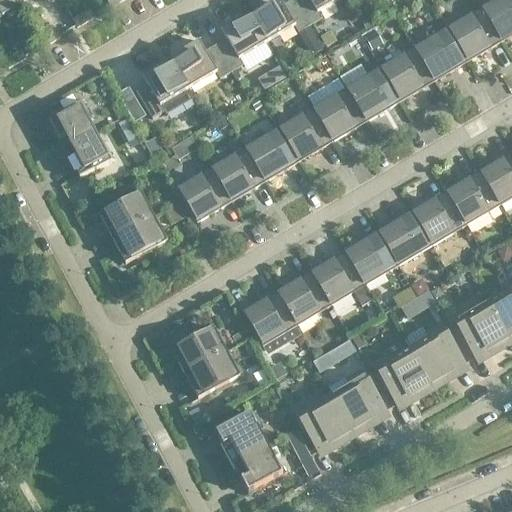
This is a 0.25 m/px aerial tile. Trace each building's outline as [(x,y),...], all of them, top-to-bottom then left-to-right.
[(20,13),(12,0),(0,0),(0,18),(0,19),(2,22),(7,18),(8,20),(20,13)] [(12,0),(20,13),(21,12),(18,8),(31,0),(35,0),(36,1),(38,0),(12,0)] [(108,0),(106,1),(111,9),(126,0),(108,0)] [(263,14),(253,21),(267,45),(295,28),(298,35),(309,28),(310,28),(295,3),(285,9),(279,0),(271,0),(259,8),(263,14)] [(300,0),(295,3),(310,28),(322,21),(318,15),(342,0),(300,0)] [(400,0),(406,9),(419,2),(417,0),(400,0)] [(511,38),(511,0),(497,0),(481,10),(502,44),(511,38)] [(502,44),(481,10),(447,30),(468,64),(502,44)] [(72,21),(77,29),(94,19),(89,11),(72,21)] [(361,22),(367,32),(374,27),(368,17),(361,22)] [(227,43),(217,49),(231,74),(243,67),(239,61),(267,45),(253,21),(242,27),(238,20),(220,31),(227,43)] [(309,28),(298,35),(304,45),(316,38),(309,28)] [(468,64),(447,30),(414,50),(434,84),(468,64)] [(38,42),(42,50),(60,40),(55,32),(38,42)] [(185,61),(174,67),(189,91),(216,75),(220,81),(231,74),(217,49),(206,56),(199,43),(181,54),(185,61)] [(434,84),(414,50),(380,70),(400,104),(434,84)] [(4,62),(8,70),(25,60),(21,52),(4,62)] [(332,68),(327,60),(316,66),(321,75),(332,68)] [(152,121),(165,114),(166,116),(194,100),(189,91),(174,67),(164,73),(160,66),(142,77),(149,90),(137,96),(152,121)] [(277,85),(286,80),(279,69),(271,74),(277,85)] [(400,104),(380,70),(346,90),(366,124),(400,104)] [(134,124),(145,118),(128,89),(117,95),(134,124)] [(366,124),(346,90),(312,110),(333,144),(366,124)] [(250,104),(255,112),(262,107),(257,100),(250,104)] [(65,137),(71,148),(95,135),(89,124),(93,122),(83,103),(48,122),(58,141),(65,137)] [(121,106),(112,111),(118,122),(128,117),(121,106)] [(333,144),(312,110),(278,130),(299,164),(333,144)] [(132,129),(127,120),(117,126),(122,135),(132,129)] [(216,125),(221,132),(227,128),(223,121),(216,125)] [(299,164),(278,130),(245,150),(265,184),(299,164)] [(100,146),(95,135),(71,148),(77,158),(70,162),(80,181),(115,162),(105,143),(100,146)] [(190,155),(197,150),(190,139),(183,143),(190,155)] [(265,184),(245,150),(211,170),(231,204),(265,184)] [(511,200),(511,154),(479,174),(500,208),(511,200)] [(231,204),(211,170),(176,191),(197,225),(231,204)] [(500,208),(479,174),(445,194),(466,228),(500,208)] [(99,217),(112,241),(154,218),(141,194),(99,217)] [(466,228),(445,194),(411,214),(432,248),(466,228)] [(173,197),(163,202),(168,210),(177,205),(173,197)] [(186,219),(179,206),(165,214),(172,227),(186,219)] [(432,248),(411,214),(378,234),(398,268),(432,248)] [(167,243),(154,218),(112,241),(125,266),(167,243)] [(398,268),(378,234),(344,254),(364,288),(398,268)] [(491,248),(485,247),(480,250),(485,258),(494,253),(491,248)] [(511,255),(508,248),(498,254),(504,264),(511,259),(511,255)] [(477,251),(472,254),(470,260),(473,265),(482,260),(477,251)] [(373,302),(364,288),(344,254),(310,274),(331,308),(354,294),(362,308),(373,302)] [(331,308),(310,274),(277,294),(297,328),(331,308)] [(507,294),(489,305),(511,343),(511,342),(511,283),(504,288),(507,294)] [(418,284),(412,287),(418,297),(428,291),(424,286),(418,284)] [(410,290),(403,294),(409,305),(416,300),(410,290)] [(438,290),(431,294),(435,302),(441,299),(442,295),(438,290)] [(297,328),(277,294),(242,314),(262,349),(297,328)] [(436,306),(429,294),(418,301),(425,313),(436,306)] [(511,343),(489,305),(470,316),(466,311),(451,320),(475,361),(494,349),(496,353),(511,343)] [(315,327),(322,323),(319,317),(312,321),(315,327)] [(429,341),(410,352),(432,390),(448,381),(446,378),(465,366),(441,326),(425,335),(429,341)] [(171,352),(185,377),(227,354),(214,329),(171,352)] [(250,341),(245,332),(231,339),(236,349),(250,341)] [(359,337),(352,341),(358,351),(365,347),(359,337)] [(350,343),(335,352),(344,367),(359,358),(350,343)] [(432,390),(410,352),(391,363),(388,358),(372,367),(396,408),(415,396),(417,399),(432,390)] [(240,378),(227,354),(185,377),(198,401),(240,378)] [(317,374),(323,371),(324,365),(321,359),(312,365),(317,374)] [(280,366),(269,373),(275,384),(286,377),(280,366)] [(350,387),(331,399),(354,437),(369,428),(367,424),(387,413),(362,372),(347,382),(350,387)] [(354,437),(331,399),(312,410),(309,404),(293,414),(317,454),(336,443),(338,446),(354,437)] [(215,434),(223,448),(220,449),(229,466),(266,446),(250,416),(215,434)] [(283,476),(266,446),(229,466),(238,483),(241,482),(248,495),(283,476)]
